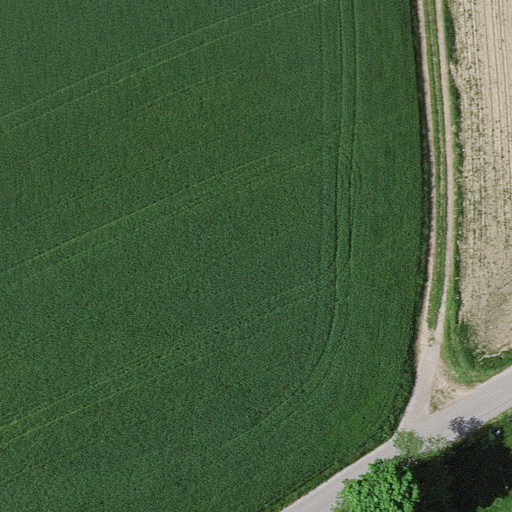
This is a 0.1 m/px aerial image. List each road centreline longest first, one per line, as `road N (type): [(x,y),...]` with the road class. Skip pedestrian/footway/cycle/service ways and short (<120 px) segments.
road 1 (track): [(413,446),(434,237),(421,0)]
road 2 (unclassified): [(511,387),(314,511)]
